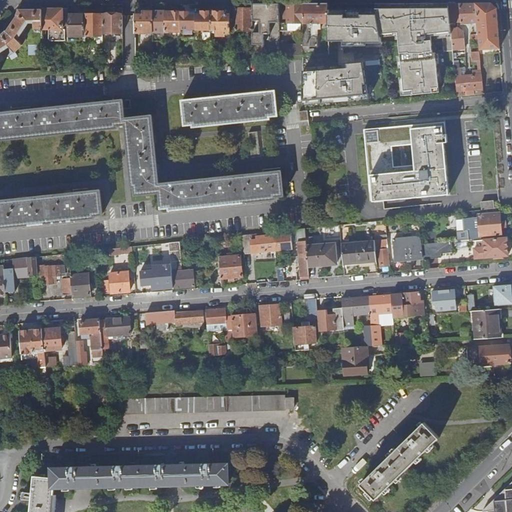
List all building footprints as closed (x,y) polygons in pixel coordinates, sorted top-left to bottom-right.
[(392,8),(376,8),(376,12),(380,32),(380,34),(398,32),(404,90),(406,90),(406,95),(439,92),(435,53),(433,53),(431,36),(451,34),(451,28),(450,23),(448,6),(433,6),(433,3),(392,4),(392,8)] [(477,28),(475,3),(448,3),(448,6),(450,23),(461,22),(461,24),(473,23),(473,28),(477,28)] [(500,48),(497,8),(491,3),(475,3),(477,28),(478,34),(478,39),(479,50),(500,48)] [(280,23),(280,4),(253,4),(253,9),(253,20),(258,20),(258,33),(253,33),(253,58),(259,58),(259,45),(265,45),(265,34),(271,34),(271,22),(280,23)] [(303,23),(303,4),(289,4),(289,10),(285,11),(285,19),(289,19),(289,23),(303,23)] [(328,10),(328,4),(303,4),(303,23),(303,46),(318,46),(318,25),(320,25),(320,23),(328,23),(328,10)] [(55,9),(42,10),(42,34),(45,34),(45,29),(48,29),(48,40),(50,41),(65,42),(65,29),(62,29),(62,22),(67,22),(67,14),(67,9),(55,9)] [(253,20),(253,9),(235,9),(235,19),(230,19),(230,22),(230,30),(253,31),(253,20)] [(0,49),(7,45),(9,47),(6,50),(9,56),(14,52),(19,47),(22,44),(26,40),(20,36),(17,39),(15,37),(27,20),(35,20),(35,30),(35,38),(42,38),(42,34),(42,10),(20,10),(19,10),(17,15),(17,16),(7,31),(5,30),(0,35),(1,36),(0,36),(0,49)] [(351,15),(351,14),(346,14),(346,10),(328,10),(328,23),(328,39),(330,39),(345,39),(356,39),(355,35),(351,15)] [(153,32),(153,11),(144,12),(144,14),(135,14),(135,33),(153,33),(153,32)] [(165,32),(165,12),(153,11),(153,32),(153,33),(152,41),(165,41),(165,32)] [(181,29),(181,12),(165,12),(165,32),(181,32),(181,29)] [(196,29),(196,12),(181,12),(181,29),(196,29)] [(211,29),(211,12),(196,12),(196,29),(211,29)] [(225,33),(231,33),(230,30),(230,22),(230,19),(230,15),(228,15),(227,12),(211,12),(211,29),(211,36),(225,35),(225,33)] [(380,32),(376,12),(364,13),(367,33),(380,32)] [(367,33),(364,13),(351,15),(355,35),(367,33)] [(67,14),(67,22),(67,36),(102,36),(102,34),(102,15),(67,14)] [(123,15),(102,15),(102,34),(122,34),(123,15)] [(458,27),(451,28),(451,34),(453,49),(465,47),(463,31),(458,27)] [(280,56),(303,55),(303,46),(287,46),(287,42),(280,42),(280,56)] [(352,61),(359,59),(358,52),(358,51),(350,52),(352,61)] [(471,52),(472,61),(480,60),(480,51),(471,52)] [(474,95),(483,94),(482,75),(473,75),(460,77),(459,73),(461,73),(461,69),(454,69),(457,97),(466,96),(465,90),(474,89),(474,95)] [(380,104),(391,103),(391,102),(389,87),(377,88),(380,104)] [(277,116),(275,91),(183,101),(185,125),(193,124),(193,127),(269,119),(269,116),(277,116)] [(0,139),(117,127),(117,125),(125,124),(132,187),(135,187),(136,194),(160,192),(162,208),(170,207),(170,209),(276,199),(276,196),(283,195),(281,171),(159,183),(152,115),(124,118),(123,100),(0,112),(0,139)] [(446,138),(445,122),(365,129),(365,133),(370,184),(370,192),(373,192),(374,201),(384,200),(384,212),(409,210),(408,198),(449,194),(444,138),(446,138)] [(250,157),(258,157),(256,132),(249,133),(250,157)] [(0,227),(95,217),(95,215),(102,214),(100,190),(0,200),(0,227)] [(482,210),(494,209),(493,201),(481,202),(482,210)] [(500,222),(499,214),(478,215),(480,236),(501,234),(501,228),(505,227),(505,221),(500,222)] [(301,280),(309,279),(308,266),(307,245),(305,229),(274,232),(275,251),(298,249),(299,256),(300,263),(301,280)] [(275,251),(274,232),(270,232),(270,235),(257,236),(257,234),(242,235),(244,254),(252,253),(252,249),(257,249),(257,253),(275,251)] [(395,260),(423,258),(421,244),(421,237),(393,240),(395,260)] [(508,256),(507,238),(484,240),(485,258),(508,256)] [(387,248),(388,248),(387,240),(375,241),(375,242),(375,250),(378,250),(380,265),(388,264),(387,248)] [(423,258),(423,259),(441,258),(441,254),(452,253),(451,241),(421,244),(423,258)] [(343,264),(376,261),(375,250),(375,242),(342,245),(343,264)] [(169,243),(155,244),(156,255),(170,254),(170,251),(169,243)] [(307,245),(308,266),(337,264),(335,243),(307,245)] [(171,264),(173,288),(194,286),(193,270),(178,271),(175,272),(175,269),(177,269),(177,267),(180,267),(178,251),(170,251),(170,254),(171,264)] [(219,257),(221,278),(242,277),(240,256),(219,257)] [(37,265),(36,257),(12,259),(14,268),(5,269),(5,277),(6,292),(16,291),(14,276),(18,275),(18,278),(22,278),(22,275),(38,273),(37,265)] [(38,273),(38,277),(45,277),(45,283),(53,283),(53,278),(56,278),(56,274),(60,274),(59,265),(46,267),(46,264),(37,265),(38,273)] [(152,290),(173,288),(171,264),(163,265),(163,269),(140,271),(141,281),(151,280),(152,290)] [(278,282),(291,280),(290,265),(277,266),(278,282)] [(130,292),(128,272),(110,273),(110,280),(103,280),(105,294),(130,292)] [(72,294),(72,296),(90,294),(88,274),(70,275),(71,278),(72,294)] [(63,295),(72,294),(71,278),(62,279),(63,295)] [(511,303),(511,294),(511,285),(493,287),(495,305),(511,303)] [(456,309),(455,290),(432,291),(433,304),(436,304),(437,311),(456,309)] [(421,301),(420,292),(402,294),(391,295),(393,311),(393,317),(404,317),(404,316),(410,315),(416,315),(419,315),(422,314),(421,308),(424,308),(423,301),(421,301)] [(379,318),(378,313),(393,311),(391,295),(385,295),(369,297),(370,313),(370,314),(371,321),(379,321),(379,318)] [(354,326),(353,315),(370,314),(370,313),(369,297),(351,298),(342,299),(342,309),(344,327),(354,326)] [(317,311),(316,299),(307,299),(307,309),(310,309),(311,318),(318,317),(317,311)] [(282,325),(281,304),(259,306),(261,327),(279,325),(279,332),(280,332),(280,335),(284,335),(284,331),(283,332),(283,325),(282,325)] [(211,356),(235,355),(233,337),(232,315),(231,306),(225,306),(226,309),(206,310),(207,322),(208,331),(225,329),(225,333),(226,334),(227,350),(220,350),(219,348),(211,349),(211,356)] [(344,327),(342,309),(335,309),(335,314),(327,315),(327,310),(317,311),(318,317),(319,331),(344,329),(344,327)] [(476,339),(500,338),(499,318),(498,318),(497,309),(474,311),(476,339)] [(175,310),(146,313),(147,324),(157,323),(158,331),(169,330),(168,322),(176,322),(175,313),(175,310)] [(176,322),(176,324),(207,322),(206,310),(175,313),(176,322)] [(233,337),(258,335),(256,314),(232,315),(233,337)] [(103,349),(103,356),(107,356),(106,349),(109,349),(108,335),(131,334),(130,317),(107,319),(107,320),(100,320),(103,349)] [(103,349),(100,320),(80,321),(81,334),(94,333),(95,343),(90,343),(91,350),(103,349)] [(294,328),(296,351),(300,350),(300,345),(304,345),(305,350),(310,350),(309,344),(317,343),(316,326),(310,326),(310,322),(302,323),(302,327),(294,328)] [(365,343),(366,346),(373,346),(381,345),(381,342),(380,325),(364,326),(365,343)] [(60,328),(43,329),(44,350),(62,349),(60,328)] [(43,329),(20,331),(22,353),(38,352),(40,367),(41,378),(46,378),(46,367),(44,350),(43,329)] [(76,342),(75,331),(68,332),(69,342),(76,342)] [(139,332),(141,348),(149,348),(148,331),(139,332)] [(406,334),(396,334),(397,344),(406,343),(406,334)] [(0,358),(13,357),(11,338),(2,339),(1,335),(0,335),(0,358)] [(510,363),(509,345),(467,348),(468,366),(510,363)] [(365,356),(365,346),(346,348),(343,348),(344,374),(365,373),(364,356),(365,356)] [(64,366),(78,365),(77,355),(77,347),(69,347),(68,348),(69,356),(64,357),(64,366)] [(437,374),(436,361),(421,361),(422,375),(437,374)] [(293,409),(293,398),(285,398),(285,396),(116,400),(116,413),(293,409)] [(439,437),(424,422),(360,484),(375,499),(439,437)] [(32,476),(31,487),(35,487),(32,511),(51,511),(53,495),(53,488),(228,483),(227,463),(51,468),(51,478),(32,476)] [(511,511),(511,481),(483,510),(483,511),(495,510),(495,511),(511,511)]
